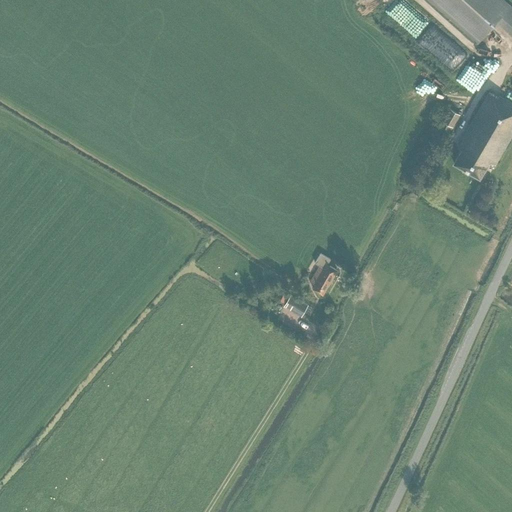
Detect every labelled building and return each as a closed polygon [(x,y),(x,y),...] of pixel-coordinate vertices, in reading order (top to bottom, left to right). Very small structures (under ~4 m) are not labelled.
[(496,23),(511,36),(511,7),(503,0),(427,0),(478,45),(496,23)] [(456,70),(469,51),(453,41),(441,60),(456,70)] [(488,165),(493,168),(511,135),(511,103),(499,96),(498,97),(489,92),(462,139),(463,139),(458,148),(461,150),(454,163),(480,178),(488,165)] [(450,109),(447,115),(457,121),(460,115),(450,109)] [(313,289),(323,295),(337,270),(327,265),(330,259),(320,254),(315,264),(319,266),(310,282),(315,285),(313,289)] [(291,295),(285,306),(302,316),(308,305),(291,295)]
